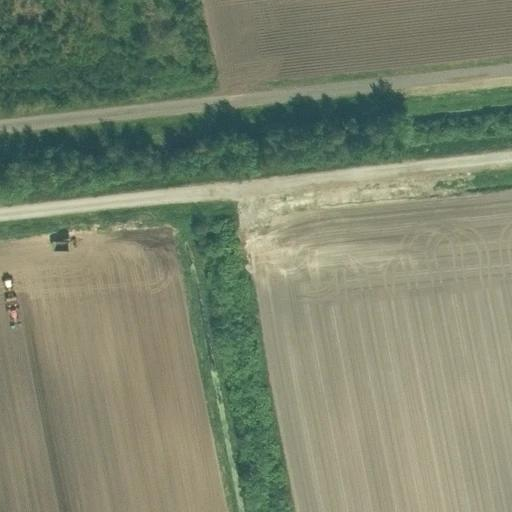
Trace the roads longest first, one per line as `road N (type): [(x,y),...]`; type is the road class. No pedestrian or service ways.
road 1 (track): [(511,159),(0,215)]
road 2 (unclassified): [(511,63),(0,117)]
